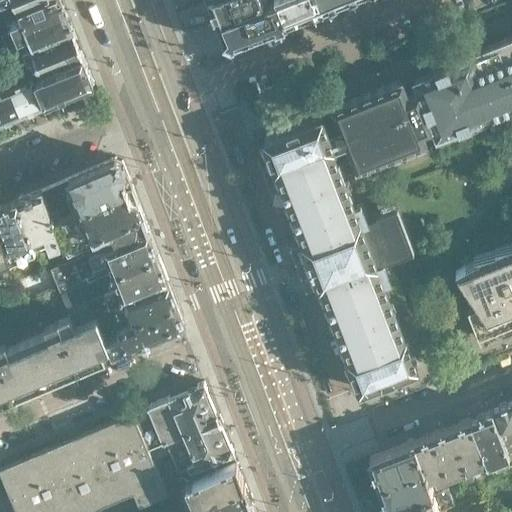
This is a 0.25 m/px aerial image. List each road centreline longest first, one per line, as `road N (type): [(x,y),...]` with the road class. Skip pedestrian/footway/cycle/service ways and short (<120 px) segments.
road 1 (secondary): [(309,453),(141,0)]
road 2 (secondary): [(115,0),(240,328)]
road 3 (residential): [(0,427),(240,328)]
road 4 (residential): [(511,371),(309,453)]
road 5 (residential): [(218,77),(417,0)]
road 6 (secondary): [(240,328),(291,461)]
road 7 (residential): [(123,117),(0,169)]
